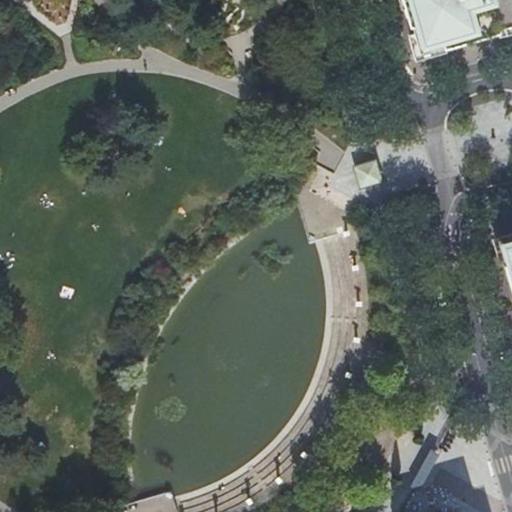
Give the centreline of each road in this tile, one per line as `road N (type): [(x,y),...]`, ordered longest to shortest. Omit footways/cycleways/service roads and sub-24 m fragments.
road 1 (residential): [(511,467),(447,251),(460,197)]
road 2 (residential): [(435,108),(395,80),(371,0)]
